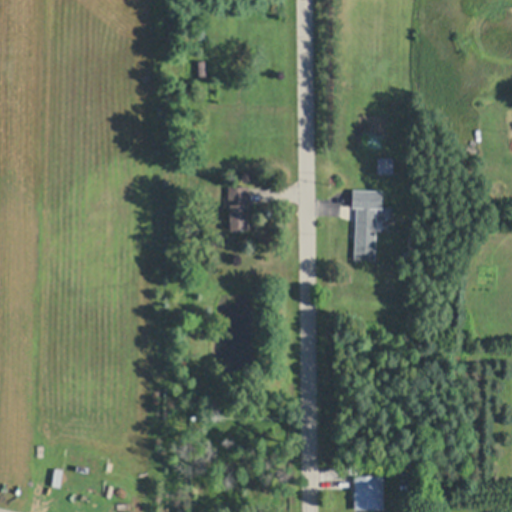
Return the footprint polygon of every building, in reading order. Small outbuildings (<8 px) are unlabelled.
[(207,75),(198,76),(197,59),(207,58),(207,75)] [(393,156),(393,172),(378,172),(378,156),(393,156)] [(250,187),(250,202),(248,202),(248,228),(231,228),(231,202),(229,202),(229,187),(250,187)] [(383,190),(382,207),(377,207),(375,259),(355,258),(357,206),(352,206),(353,189),(383,190)] [(413,251),(412,260),(405,259),(406,251),(413,251)] [(401,441),(396,442),(393,430),(397,428),(401,441)] [(384,507),(355,508),(355,476),(383,475),(384,507)]
